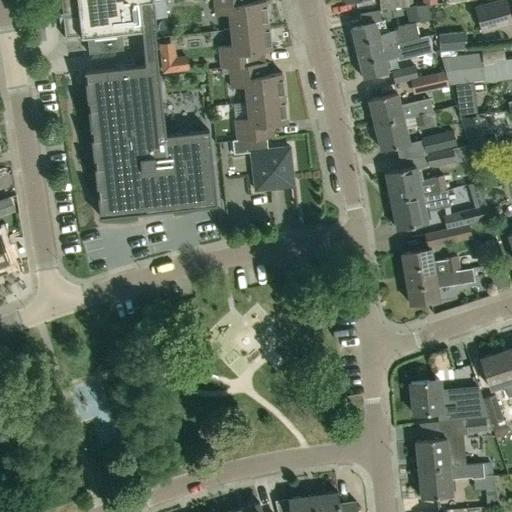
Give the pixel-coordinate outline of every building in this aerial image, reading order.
[(61,0),(65,39),(87,36),(89,53),(123,49),(122,32),(156,29),(153,0),(61,0)] [(213,0),(215,15),(229,13),(230,29),(269,25),(266,0),(252,2),(251,0),(213,0)] [(379,0),(380,9),(408,6),(407,0),(379,0)] [(481,33),(511,23),(505,0),(496,0),(474,7),(481,33)] [(355,43),(358,53),(406,41),(419,37),(415,22),(397,26),(397,30),(387,32),(384,20),(352,28),(349,32),(352,44),(355,43)] [(205,38),(205,24),(182,24),(182,38),(205,38)] [(265,62),(265,51),(271,50),(269,25),(230,29),(232,45),(219,46),(221,68),(229,67),(266,62),(265,62)] [(145,65),(84,71),(100,217),(217,204),(209,130),(166,135),(158,63),(155,29),(142,30),(145,65)] [(406,41),(358,53),(360,62),(357,63),(360,75),(364,77),(364,78),(388,72),(384,57),(397,54),(399,61),(433,52),(429,35),(419,37),(406,41)] [(444,71),(448,85),(484,81),(484,82),(500,80),(511,77),(511,58),(483,62),(481,52),(441,57),(444,71)] [(188,58),(164,60),(165,70),(189,68),(188,58)] [(229,67),(231,88),(245,86),(246,102),(284,98),(282,73),(268,74),(267,61),(265,62),(266,62),(229,67)] [(394,83),(411,79),(417,77),(414,65),(391,70),(394,83)] [(411,79),(414,93),(448,85),(444,71),(417,77),(411,79)] [(457,99),(476,97),(474,83),(456,85),(457,99)] [(430,97),(400,104),(398,93),(370,100),(376,124),(416,115),(429,112),(433,111),(430,97)] [(275,136),(274,124),(287,122),(284,98),(246,102),(248,117),(234,119),(237,139),(237,140),(266,137),(275,136)] [(416,115),(415,115),(417,125),(431,122),(428,112),(416,115)] [(478,115),(460,117),(469,148),(485,144),(478,115)] [(404,118),(376,124),(382,150),(397,147),(410,143),(404,118)] [(425,153),(456,145),(453,130),(421,137),(425,153)] [(237,139),(232,140),(233,154),(250,152),(254,190),(294,186),(290,146),(267,149),(266,137),(237,140),(237,139)] [(452,149),(425,154),(427,165),(428,166),(454,161),(452,149)] [(392,201),(447,189),(445,176),(423,180),(421,169),(418,170),(417,166),(387,172),(392,201)] [(447,189),(392,201),(398,229),(428,223),(427,218),(430,218),(428,208),(450,204),(447,189)] [(489,217),(485,204),(442,215),(446,228),(489,217)] [(471,237),(468,223),(445,228),(449,242),(471,237)] [(0,264),(8,261),(7,258),(11,257),(7,244),(2,245),(0,238),(0,264)] [(407,278),(458,269),(457,257),(444,259),(444,260),(434,262),(432,248),(403,253),(407,278)] [(440,298),(438,284),(448,282),(448,284),(473,280),(471,267),(459,270),(458,269),(407,278),(411,303),(440,298)] [(509,396),(511,394),(511,371),(505,350),(481,358),(491,389),(504,384),(509,396)] [(440,379),(411,382),(414,413),(439,411),(440,420),(465,418),(485,416),(489,416),(483,398),(479,385),(441,388),(440,379)] [(495,394),(483,398),(489,416),(494,429),(497,438),(509,434),(501,411),(505,410),(502,402),(498,404),(495,394)] [(485,416),(465,418),(466,432),(486,431),(486,430),(485,416)] [(421,439),(416,439),(419,468),(449,466),(465,464),(462,433),(466,432),(465,418),(440,420),(440,421),(441,434),(441,437),(421,439)] [(500,471),(498,457),(483,460),(485,474),(500,471)] [(483,462),(468,464),(470,477),(470,478),(484,477),(483,462)] [(449,466),(419,468),(421,497),(452,494),(450,478),(470,477),(468,464),(465,464),(449,466)] [(314,511),(358,511),(357,500),(339,502),(338,490),(312,494),(314,511)] [(314,511),(312,494),(288,497),(289,511),(314,511)] [(236,511),(263,511),(260,501),(235,509),(236,511)]
